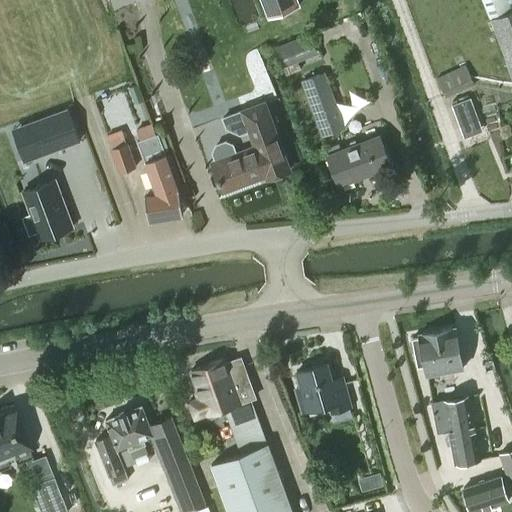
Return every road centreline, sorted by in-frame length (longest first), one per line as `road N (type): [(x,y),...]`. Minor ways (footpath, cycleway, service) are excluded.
road 1 (tertiary): [(0,367),(287,315)]
road 2 (unclassified): [(0,285),(276,237)]
road 3 (unclassified): [(276,237),(511,209)]
road 4 (residential): [(361,304),(401,453),(430,511)]
road 5 (tertiary): [(361,304),(511,279)]
